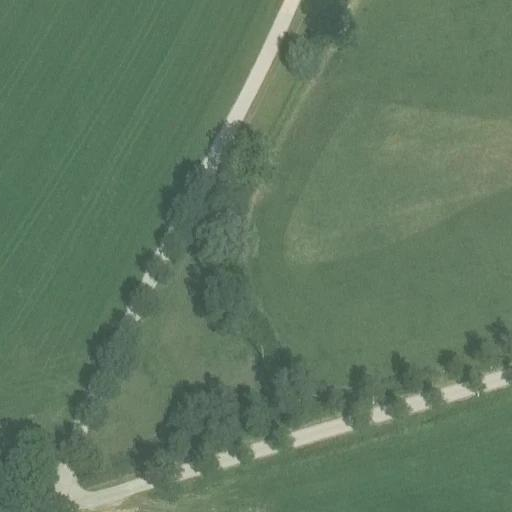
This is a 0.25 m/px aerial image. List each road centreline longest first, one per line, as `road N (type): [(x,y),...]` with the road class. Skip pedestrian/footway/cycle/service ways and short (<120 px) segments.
road 1 (unclassified): [(290,0),(86,402),(67,478),(72,504)]
road 2 (track): [(151,481),(511,372)]
